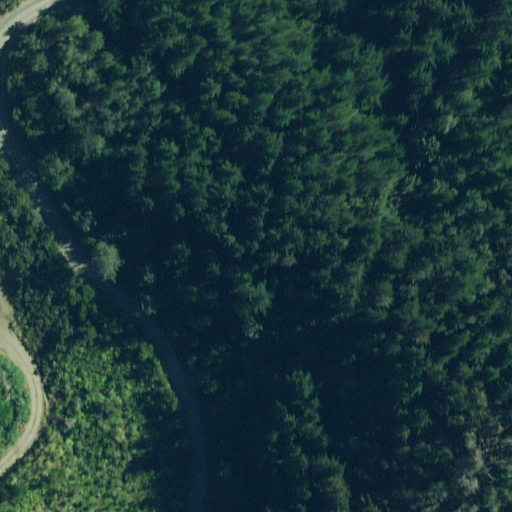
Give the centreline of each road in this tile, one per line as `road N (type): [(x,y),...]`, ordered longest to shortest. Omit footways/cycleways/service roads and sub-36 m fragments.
road 1 (unclassified): [(0,112),(177,410),(184,455),(175,511)]
road 2 (track): [(0,472),(40,402),(36,368),(0,327)]
